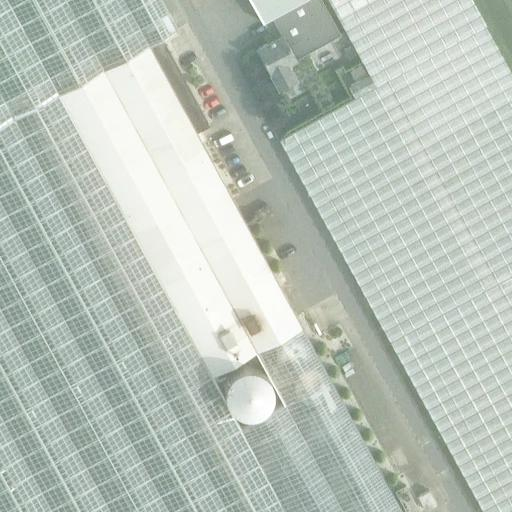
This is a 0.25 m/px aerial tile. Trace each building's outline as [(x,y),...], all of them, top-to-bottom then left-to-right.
[(402,511),(301,325),(256,350),(285,402),(240,427),(211,375),(54,88),(161,37),(175,30),(159,0),(0,0),(0,511),(402,511)] [(282,34),(295,58),(340,32),(321,0),(249,0),(262,23),(272,17),(278,30),(281,34),(282,34)] [(328,0),(363,61),(370,74),(348,86),(353,95),(277,138),(481,511),(511,511),(511,77),(485,28),(486,27),(471,0),(328,0)] [(295,58),(282,34),(281,34),(256,48),(269,73),(270,73),(278,88),(296,79),(287,63),(295,58)] [(211,375),(256,350),(301,325),(196,132),(209,126),(161,37),(54,88),(211,375)] [(349,59),(356,56),(350,45),(343,49),(349,59)] [(349,70),(354,79),(365,73),(360,65),(349,70)] [(418,511),(414,503),(404,485),(394,491),(405,511),(418,511)]
